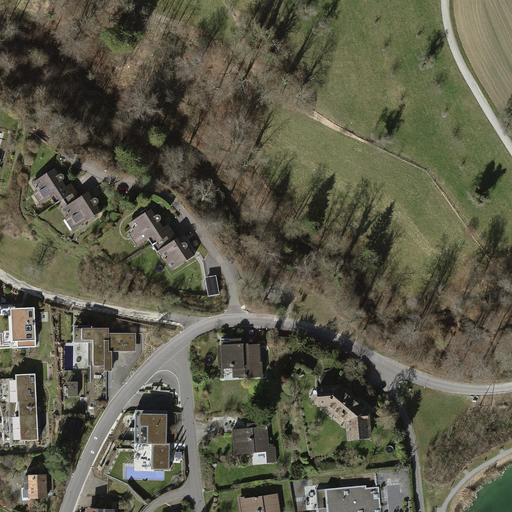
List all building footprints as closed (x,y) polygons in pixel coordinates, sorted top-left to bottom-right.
[(55,169),(32,183),(37,192),(39,190),(46,201),(51,198),(55,204),(63,199),(76,191),(72,183),(66,186),(63,180),(64,178),(63,175),(61,174),(59,175),(55,169)] [(93,199),(89,192),(81,197),(76,191),(63,199),(67,206),(64,208),(69,216),(71,215),(78,226),(101,211),(97,205),(98,202),(98,199),(96,198),(93,199)] [(151,209),(128,224),(134,232),(136,231),(143,242),(148,239),(152,245),(160,241),(174,232),(169,224),(164,228),(160,221),(161,218),(160,216),(158,215),(155,215),(151,209)] [(163,258),(171,270),(194,255),(189,248),(186,250),(185,249),(186,247),(186,244),(184,243),(181,244),(174,232),(160,241),(164,247),(161,249),(165,257),(163,258)] [(216,278),(206,279),(209,296),(219,294),(216,278)] [(0,348),(36,347),(34,307),(17,308),(16,304),(0,305),(0,304),(0,348)] [(93,326),(74,326),(74,343),(93,343),(93,366),(112,366),(112,351),(129,351),(129,333),(109,333),(109,328),(93,328),(93,326)] [(248,344),(221,345),(222,368),(233,367),(233,368),(246,368),(246,376),(263,376),(262,363),(259,363),(259,345),(248,345),(248,344)] [(16,378),(0,379),(0,449),(4,449),(3,441),(10,441),(10,445),(25,444),(25,440),(38,440),(35,374),(15,375),(16,378)] [(78,382),(68,382),(68,396),(78,396),(78,382)] [(338,388),(318,389),(319,404),(328,403),(340,414),(352,399),(338,388)] [(352,399),(340,414),(348,421),(349,439),(369,437),(367,411),(352,399)] [(166,449),(167,411),(135,410),(134,443),(153,444),(152,469),(169,470),(170,449),(166,449)] [(83,423),(67,419),(63,436),(78,440),(83,423)] [(267,426),(235,430),(237,454),(275,450),(275,447),(269,447),(267,426)] [(53,483),(53,475),(24,476),(25,487),(22,487),(23,500),(30,500),(30,497),(47,497),(47,492),(53,492),(53,483)] [(366,485),(349,487),(350,511),(381,511),(379,487),(366,488),(366,485)] [(350,511),(349,487),(316,489),(318,511),(350,511)] [(279,511),(277,494),(240,500),(242,511),(279,511)]
